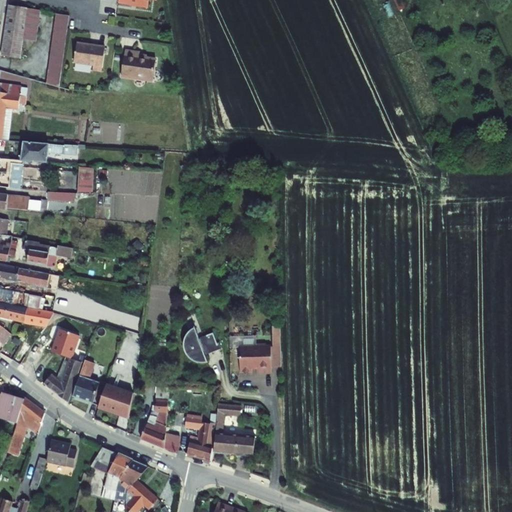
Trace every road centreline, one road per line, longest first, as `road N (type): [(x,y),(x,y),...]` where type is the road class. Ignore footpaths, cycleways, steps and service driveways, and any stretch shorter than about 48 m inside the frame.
road 1 (residential): [(0,362),(95,430),(195,470)]
road 2 (residential): [(195,470),(316,511)]
